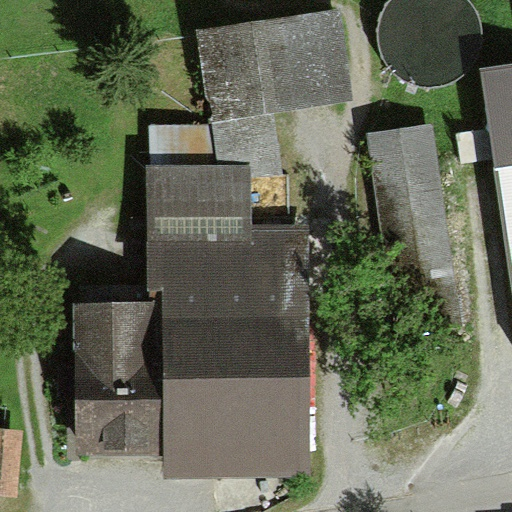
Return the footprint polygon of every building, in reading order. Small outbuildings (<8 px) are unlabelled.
[(394,70),(410,81),(427,84),(444,82),(460,74),(471,62),(478,46),(478,24),(470,5),(464,0),(393,0),(384,14),(379,33),(383,53),(394,70)] [(333,9),(199,34),(215,123),(275,112),(350,98),(333,9)] [(511,71),(485,76),(511,242),(511,71)] [(283,174),(275,112),(215,123),(150,126),(150,166),(219,166),(251,166),(251,178),(283,174)] [(456,265),(432,125),(365,136),(389,276),(456,265)] [(168,478),(312,475),(308,226),(252,227),(251,178),(251,166),(219,166),(150,166),(147,166),(150,306),(76,308),(78,456),(168,454),(168,478)] [(22,435),(0,433),(0,496),(17,498),(22,435)]
